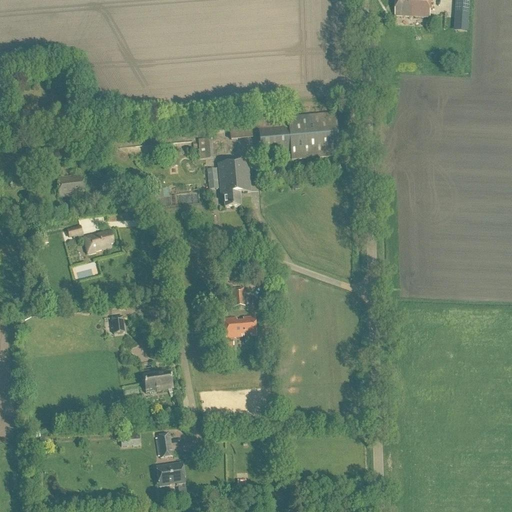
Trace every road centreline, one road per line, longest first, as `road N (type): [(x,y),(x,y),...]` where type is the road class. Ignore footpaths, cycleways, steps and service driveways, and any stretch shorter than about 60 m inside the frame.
road 1 (tertiary): [(371,292),(361,0)]
road 2 (tertiary): [(379,511),(371,292)]
road 3 (residential): [(182,250),(172,296),(200,457)]
road 4 (residential): [(371,292),(239,253),(182,250)]
